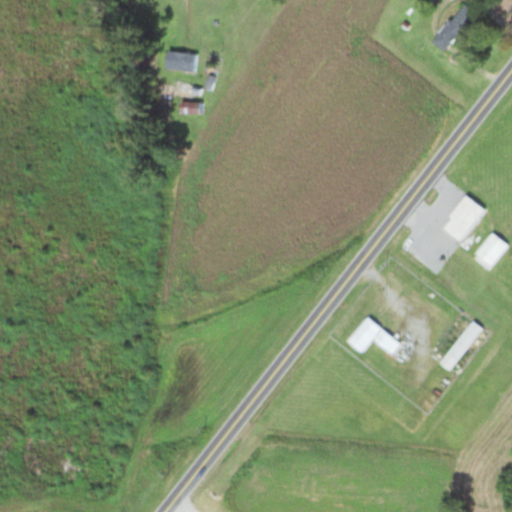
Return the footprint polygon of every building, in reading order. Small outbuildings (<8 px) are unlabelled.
[(432,38),(445,50),(479,14),(466,1),(432,38)] [(196,68),(195,49),(166,51),(166,69),(196,68)] [(198,101),(182,101),(183,110),(194,109),(194,112),(198,111),(198,101)] [(442,226),(462,240),(485,208),(466,194),(442,226)] [(482,326),(473,319),(448,351),(457,358),(482,326)] [(394,355),(402,344),(387,332),(379,343),(394,355)]
